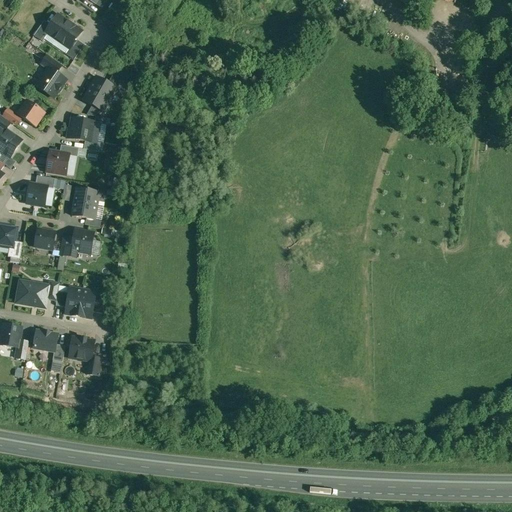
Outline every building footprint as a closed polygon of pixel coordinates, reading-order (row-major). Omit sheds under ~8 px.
[(369,0),(350,0),(348,8),(370,15),(375,2),(369,0)] [(81,32),(58,16),(51,26),(46,32),(48,34),(69,49),(70,49),(76,40),(81,32)] [(44,21),(34,36),(43,42),(48,34),(46,32),(51,26),(44,21)] [(76,40),(70,49),(69,49),(65,54),(74,60),(84,46),(76,40)] [(62,66),(47,56),(41,65),(48,70),(49,69),(56,74),(62,66)] [(48,70),(36,87),(53,98),(58,92),(61,87),(66,81),(56,74),(49,69),(48,70)] [(122,81),(113,76),(109,83),(117,88),(122,81)] [(116,89),(96,77),(83,101),(103,112),(116,89)] [(46,114),(26,100),(16,115),(22,119),(36,128),(46,114)] [(16,115),(8,109),(2,117),(11,123),(16,127),(22,119),(16,115)] [(0,115),(0,128),(1,127),(6,130),(11,123),(2,117),(0,115)] [(107,119),(95,117),(94,123),(100,124),(100,125),(106,126),(107,119)] [(94,123),(72,119),(70,130),(68,129),(67,139),(85,142),(97,144),(97,143),(100,125),(100,124),(94,123)] [(6,130),(1,127),(0,128),(0,150),(10,158),(22,141),(6,130)] [(97,144),(85,142),(84,150),(101,153),(103,144),(97,143),(97,144)] [(79,149),(61,146),(60,154),(69,155),(69,156),(77,157),(79,149)] [(60,154),(50,152),(46,171),(66,175),(69,156),(69,155),(60,154)] [(116,161),(105,159),(103,169),(114,171),(116,161)] [(55,179),(37,176),(35,185),(48,187),(48,188),(53,189),(55,179)] [(121,179),(114,178),(112,188),(119,189),(121,179)] [(65,182),(57,180),(56,189),(63,190),(65,182)] [(30,184),(27,204),(44,207),(48,188),(48,187),(35,185),(30,184)] [(71,187),(65,186),(63,199),(69,200),(71,187)] [(99,193),(76,189),(74,202),(97,206),(99,193)] [(97,206),(74,202),(71,216),(94,220),(97,206)] [(17,228),(0,225),(0,245),(9,247),(13,248),(15,241),(17,228)] [(55,233),(38,230),(35,246),(52,249),(53,248),(54,241),(55,233)] [(94,234),(75,230),(73,239),(72,250),(77,251),(90,253),(94,234)] [(73,239),(63,237),(62,242),(60,255),(76,258),(77,251),(72,250),(73,239)] [(22,243),(15,241),(13,248),(9,247),(8,256),(20,258),(22,243)] [(62,242),(54,241),(53,248),(55,248),(53,259),(59,260),(62,242)] [(48,286),(20,281),(16,303),(45,308),(47,299),(49,286),(48,286)] [(59,283),(49,281),(48,286),(49,286),(47,299),(56,301),(58,292),(59,283)] [(83,290),(70,288),(66,313),(78,315),(83,290)] [(95,292),(83,290),(78,315),(91,318),(95,292)] [(56,305),(65,306),(67,293),(58,292),(56,301),(56,305)] [(102,313),(105,296),(97,295),(94,311),(102,313)] [(23,327),(1,324),(0,332),(0,345),(16,348),(20,349),(21,340),(23,327)] [(50,332),(44,331),(44,332),(36,330),(32,349),(54,353),(54,351),(56,344),(57,334),(50,333),(50,332)] [(81,337),(79,338),(73,337),(69,357),(77,358),(78,360),(82,361),(83,359),(88,360),(91,361),(92,356),(94,341),(87,340),(86,338),(81,337)] [(29,341),(21,340),(20,349),(16,348),(14,358),(26,360),(29,341)] [(65,346),(56,344),(54,351),(54,353),(52,360),(62,361),(65,346)] [(104,358),(92,356),(91,361),(88,360),(86,374),(101,376),(104,358)]
